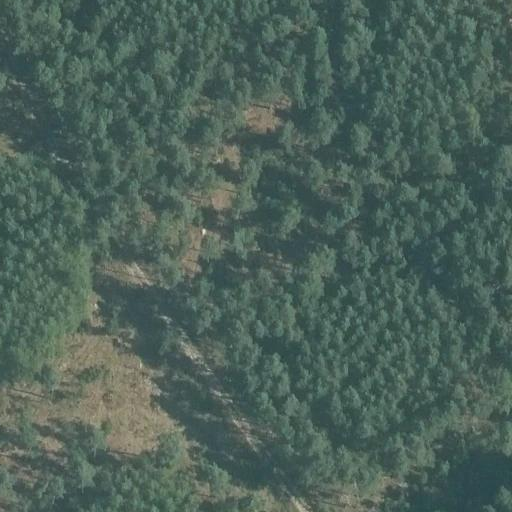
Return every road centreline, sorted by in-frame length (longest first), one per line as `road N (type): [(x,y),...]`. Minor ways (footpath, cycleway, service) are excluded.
road 1 (track): [(303,511),(88,202),(0,43)]
road 2 (track): [(368,511),(511,422)]
